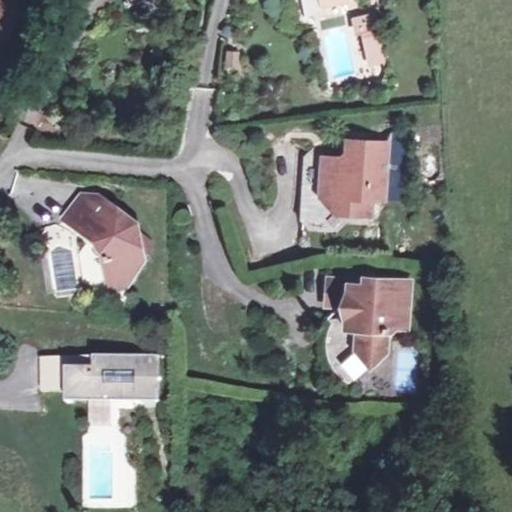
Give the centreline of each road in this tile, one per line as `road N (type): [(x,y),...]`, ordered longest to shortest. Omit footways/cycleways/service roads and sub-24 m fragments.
road 1 (residential): [(0,181),(14,152),(189,167),(195,139)]
road 2 (track): [(370,511),(376,463),(398,438),(417,437),(446,511)]
